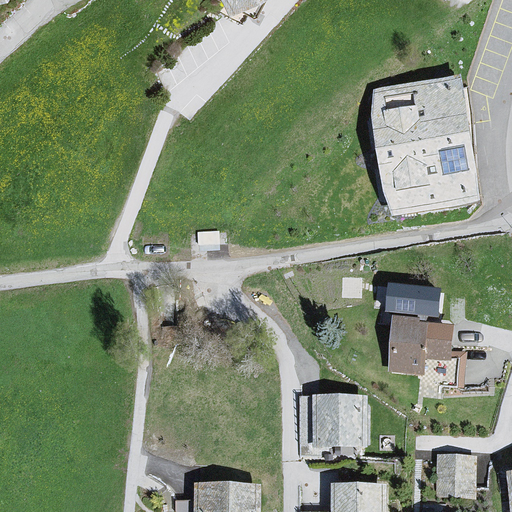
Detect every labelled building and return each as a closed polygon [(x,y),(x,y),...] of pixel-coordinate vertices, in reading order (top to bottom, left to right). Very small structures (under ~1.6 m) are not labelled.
[(211,0),(222,5),(217,16),(243,27),(247,16),(256,20),(267,0),(211,0)] [(468,82),(377,95),(396,222),(486,209),(468,82)] [(388,310),(443,318),(447,290),(392,282),(388,310)] [(461,330),(394,323),(388,376),(427,381),(429,363),(457,366),(461,330)] [(374,405),(302,407),(303,463),(370,455),(374,405)] [(478,463),(438,458),(435,500),(475,501),(478,463)] [(387,511),(388,490),(335,490),(333,511),(387,511)] [(268,511),(271,493),(199,494),(198,511),(268,511)] [(178,511),(193,511),(193,498),(177,498),(178,511)]
